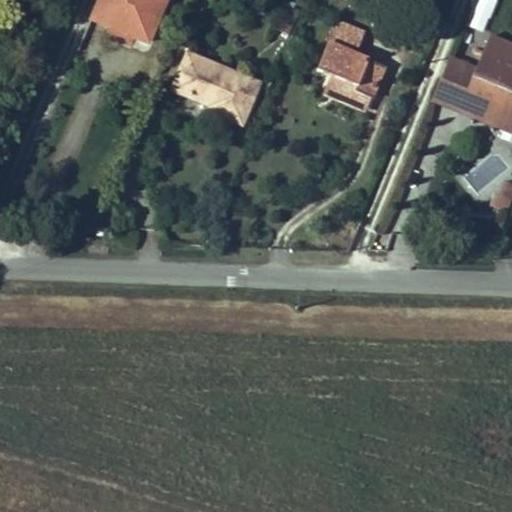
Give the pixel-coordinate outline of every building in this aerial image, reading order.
[(99,0),(91,19),(147,43),(165,0),(99,0)] [(277,28),(288,34),(299,14),(288,8),(277,28)] [(474,14),(469,26),(481,31),(486,19),(474,14)] [(364,33),(336,21),(316,70),(330,76),(356,86),(354,91),(371,98),(384,67),(355,55),(364,33)] [(466,93),(458,111),(511,133),(511,46),(489,37),(475,69),(449,58),(439,82),(466,93)] [(258,84),(187,55),(172,90),(210,106),(208,111),(241,125),(258,84)] [(356,86),(330,76),(323,94),(365,111),(371,98),(354,91),(356,86)] [(439,82),(432,100),(458,111),(466,93),(439,82)] [(511,201),(511,198),(511,184),(505,182),(499,196),(511,201)] [(489,206),(506,213),(511,201),(499,196),(494,194),(489,206)]
